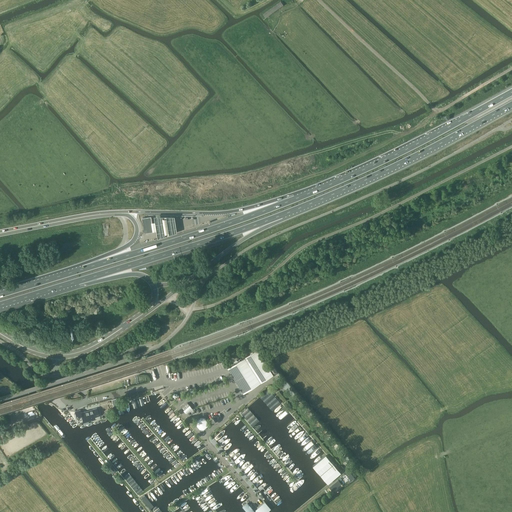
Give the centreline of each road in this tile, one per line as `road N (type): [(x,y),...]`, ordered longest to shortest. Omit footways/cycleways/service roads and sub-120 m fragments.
road 1 (motorway): [(281,215),(511,105)]
road 2 (track): [(511,68),(436,110),(318,0)]
road 3 (motorway): [(511,92),(296,198)]
road 4 (motorway): [(296,198),(82,269)]
road 5 (motorway): [(76,281),(281,215)]
road 6 (motorway): [(147,310),(281,215)]
road 7 (primary): [(147,310),(74,353),(40,353),(0,333)]
road 8 (motorway): [(0,233),(128,213)]
